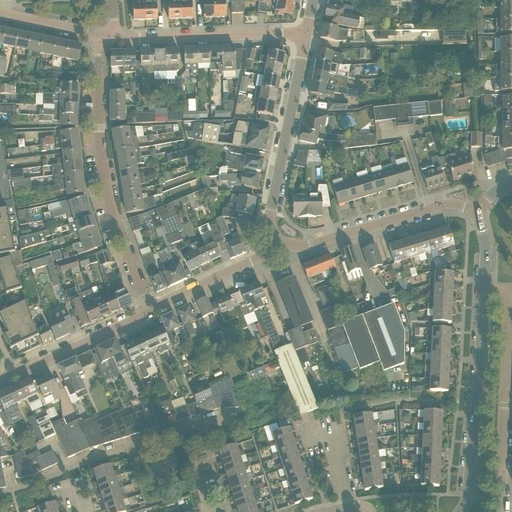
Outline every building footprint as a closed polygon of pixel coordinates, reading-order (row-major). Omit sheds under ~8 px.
[(145,20),(144,4),(139,4),(138,0),(132,0),(133,21),(145,20)] [(157,20),(156,0),(158,0),(144,0),(144,4),(145,20),(157,20)] [(202,0),(203,1),(203,18),(215,18),(214,1),(213,0),(202,0)] [(225,1),(214,1),(215,18),(226,18),(225,2),(230,2),(230,0),(225,1)] [(294,4),(278,0),(276,0),(273,0),(273,4),(277,4),(276,11),(277,12),(277,15),(283,16),(284,13),(292,15),(294,4)] [(368,0),(368,3),(362,2),(361,11),(376,12),(377,9),(389,9),(389,0),(368,0)] [(243,1),(230,2),(231,14),(244,13),(243,1)] [(180,19),(180,2),(167,3),(168,20),(180,19)] [(192,19),(192,2),(180,2),(180,19),(192,19)] [(259,3),(257,12),(265,14),(267,4),(259,3)] [(326,6),(324,17),(332,19),(331,24),(357,29),(359,19),(342,15),(344,10),(326,6)] [(511,6),(500,7),(500,20),(511,19),(511,6)] [(511,19),(500,20),(495,20),(495,33),(511,33),(511,19)] [(348,31),(322,26),(320,39),(334,42),(346,42),(348,31)] [(18,33),(5,31),(2,45),(15,48),(18,33)] [(442,45),(468,45),(468,31),(442,31),(442,45)] [(18,33),(15,48),(27,51),(30,36),(18,33)] [(30,36),(27,51),(34,52),(33,57),(39,58),(40,53),(43,39),(30,36)] [(43,39),(40,53),(53,56),(56,41),(43,39)] [(511,39),(500,39),(494,39),(494,52),(500,52),(511,52),(511,39)] [(68,44),(56,41),(53,56),(65,59),(68,44)] [(81,47),(68,44),(65,59),(78,61),(81,47)] [(239,71),(241,63),(243,50),(234,50),(234,48),(221,49),(222,72),(239,71)] [(209,65),(209,49),(197,50),(197,65),(209,65)] [(222,72),(221,49),(209,49),(209,65),(210,72),(217,71),(217,73),(218,73),(218,76),(222,76),(222,72)] [(178,50),(165,51),(166,67),(166,72),(177,72),(178,71),(178,66),(178,59),(179,59),(179,57),(178,57),(178,50)] [(197,65),(197,50),(184,50),(184,57),(184,59),(185,69),(186,71),(191,71),(191,76),(198,76),(197,65)] [(247,50),(245,60),(251,61),(253,62),(255,51),(247,50)] [(341,66),(344,55),(333,53),(318,50),(315,61),(341,66)] [(140,62),(134,62),(134,67),(135,76),(142,76),(142,74),(153,73),(153,72),(154,72),(153,51),(140,52),(140,58),(140,60),(140,62)] [(166,67),(165,51),(153,51),(154,72),(160,72),(161,74),(163,72),(166,72),(166,67)] [(122,67),(122,52),(110,53),(111,67),(122,67)] [(134,67),(134,62),(134,52),(122,52),(122,67),(123,67),(123,73),(129,73),(128,67),(134,67)] [(266,64),(281,67),(284,55),(277,53),(275,52),(275,53),(269,52),(268,58),(260,57),(259,63),(266,64)] [(511,52),(500,52),(500,65),(511,65),(511,52)] [(390,63),(398,62),(398,54),(390,55),(390,63)] [(251,61),(245,60),(243,68),(250,69),(251,61)] [(474,71),(475,71),(475,60),(466,60),(466,72),(470,72),(474,72),(474,71)] [(315,61),(313,72),(338,77),(347,78),(348,73),(340,72),(341,66),(315,61)] [(266,64),(264,76),(279,79),(281,67),(266,64)] [(511,65),(500,65),(495,65),(495,71),(500,71),(500,79),(511,78),(511,65)] [(60,81),(62,75),(49,72),(47,81),(60,81)] [(338,77),(313,72),(311,83),(326,86),(334,88),(345,90),(347,78),(338,77)] [(62,73),(62,75),(60,81),(77,82),(78,74),(62,73)] [(264,76),(262,88),(277,91),(279,79),(264,76)] [(242,77),(240,85),(247,86),(248,78),(242,77)] [(511,78),(500,79),(500,85),(494,85),(494,92),(511,91),(511,78)] [(324,98),(332,100),(334,94),(346,96),(347,91),(345,90),(334,88),(326,86),(311,83),(309,94),(324,97),(324,98)] [(54,90),(54,95),(77,96),(78,85),(59,84),(59,90),(54,90)] [(0,94),(10,95),(10,87),(0,86),(0,94)] [(277,91),(262,88),(259,101),(274,104),(277,91)] [(110,107),(124,107),(124,93),(110,93),(110,107)] [(77,96),(54,95),(44,95),(44,105),(54,105),(77,106),(77,96)] [(182,109),(183,120),(196,119),(196,120),(199,120),(198,97),(194,97),(194,100),(188,101),(188,105),(182,105),(182,109)] [(502,111),(511,111),(511,98),(502,98),(502,111)] [(274,104),(259,101),(255,120),(269,122),(270,116),(272,116),(274,104)] [(346,111),(347,102),(327,101),(327,110),(346,111)] [(440,101),(427,103),(429,117),(441,115),(440,101)] [(224,118),(230,118),(233,102),(223,102),(223,112),(224,112),(224,118)] [(445,112),(453,111),(452,102),(444,103),(445,112)] [(429,117),(427,103),(373,109),(374,122),(396,120),(397,125),(405,125),(405,122),(408,122),(407,119),(429,117)] [(39,110),(39,116),(44,116),(54,116),(77,116),(77,106),(54,105),(54,111),(39,110)] [(124,121),(124,107),(110,107),(110,121),(124,121)] [(167,112),(167,123),(182,122),(182,111),(167,112)] [(511,124),(511,111),(502,111),(502,125),(511,124)] [(137,124),(155,123),(155,113),(136,114),(137,124)] [(304,130),(318,132),(319,127),(323,128),(326,117),(317,115),(316,119),(305,116),(303,126),(305,126),(304,130)] [(77,116),(54,116),(54,121),(60,121),(60,127),(76,127),(77,116)] [(195,125),(193,141),(217,144),(218,135),(219,128),(222,128),(223,122),(210,122),(204,122),(204,125),(195,124),(195,125)] [(235,134),(242,135),(240,146),(241,146),(265,150),(267,139),(269,129),(238,123),(236,134),(235,134)] [(511,137),(511,124),(502,125),(502,138),(511,137)] [(136,138),(135,128),(112,131),(114,142),(136,138)] [(318,132),(304,130),(304,131),(301,130),(299,141),(315,145),(316,140),(327,142),(334,142),(335,150),(377,146),(376,136),(346,137),(328,136),(317,134),(318,132)] [(61,138),(55,139),(55,144),(78,142),(77,131),(60,133),(61,138)] [(470,148),(481,148),(482,134),(471,133),(470,148)] [(433,144),(430,134),(424,136),(428,145),(433,144)] [(511,137),(502,138),(498,138),(498,151),(501,150),(505,162),(505,161),(505,160),(511,159),(511,137)] [(136,138),(114,142),(115,152),(131,149),(138,148),(136,138)] [(79,152),(78,142),(55,144),(56,150),(62,149),(63,154),(79,152)] [(225,145),(225,147),(230,153),(244,156),(245,149),(225,145)] [(139,148),(138,148),(131,149),(115,152),(117,152),(118,162),(141,158),(139,148)] [(189,150),(166,156),(168,163),(191,157),(189,150)] [(501,150),(498,151),(496,152),(499,163),(505,162),(501,150)] [(307,159),(308,151),(297,151),(295,162),(306,164),(307,159)] [(308,151),(307,159),(321,160),(320,152),(308,151)] [(79,152),(63,154),(63,159),(57,160),(58,165),(80,162),(79,152)] [(496,152),(490,154),(493,165),(499,163),(496,152)] [(493,165),(490,154),(484,156),(487,167),(493,165)] [(475,174),(469,156),(460,159),(459,158),(457,156),(453,155),(442,158),(444,166),(447,165),(453,181),(475,174)] [(229,161),(227,168),(222,167),(219,169),(218,176),(221,176),(243,174),(244,169),(260,172),(263,160),(246,156),(244,165),(229,161)] [(433,168),(421,172),(427,189),(445,184),(440,170),(445,169),(444,166),(442,158),(438,159),(438,157),(431,159),(433,168)] [(141,164),(141,158),(118,162),(120,172),(136,170),(135,165),(141,164)] [(58,165),(52,166),(53,176),(57,176),(59,175),(81,173),(80,162),(58,165)] [(392,169),(382,172),(387,190),(394,188),(394,189),(396,188),(398,188),(400,187),(394,168),(396,167),(395,162),(391,164),(392,169)] [(407,164),(396,167),(394,168),(400,187),(402,186),(404,186),(406,185),(405,185),(412,183),(407,164)] [(12,181),(23,179),(22,169),(6,171),(7,176),(8,181),(12,181)] [(137,175),(136,170),(120,172),(121,183),(144,179),(143,174),(137,175)] [(368,176),(357,179),(363,198),(371,195),(373,195),(375,194),(370,175),(372,175),(370,170),(366,171),(368,176)] [(382,172),(372,175),(370,175),(375,194),(377,193),(379,193),(387,190),(382,172)] [(57,176),(53,176),(54,186),(60,186),(83,183),(81,173),(59,175),(57,176)] [(243,174),(221,176),(221,182),(229,181),(242,179),(240,187),(257,190),(258,182),(257,182),(258,177),(243,174)] [(205,193),(212,193),(217,192),(216,185),(211,185),(209,177),(200,178),(204,190),(205,193)] [(341,179),(343,184),(332,187),(338,205),(346,203),(348,202),(350,201),(345,183),(347,182),(346,177),(341,179)] [(12,181),(13,192),(31,190),(30,179),(23,179),(12,181)] [(144,179),(121,183),(123,193),(139,190),(138,185),(145,184),(144,179)] [(357,179),(347,182),(345,183),(350,201),(353,201),(355,200),(363,198),(357,179)] [(61,192),(60,191),(67,190),(67,196),(84,194),(83,183),(60,186),(54,186),(45,187),(46,193),(61,192)] [(317,195),(307,196),(306,218),(316,217),(316,216),(322,216),(321,204),(329,204),(329,208),(330,208),(326,186),(318,186),(317,195)] [(140,195),(139,190),(123,193),(125,203),(147,200),(146,194),(140,195)] [(297,196),(297,191),(292,191),(292,196),(293,217),(299,217),(299,218),(306,218),(307,196),(297,196)] [(187,197),(189,203),(191,211),(197,209),(192,195),(187,197)] [(255,200),(238,196),(236,206),(229,204),(228,210),(222,209),(221,218),(222,217),(235,219),(237,213),(251,216),(255,200)] [(189,203),(187,197),(173,203),(175,209),(189,203)] [(85,198),(69,203),(65,202),(59,204),(61,209),(49,213),(51,220),(56,218),(66,215),(88,208),(85,198)] [(147,200),(125,203),(126,214),(142,211),(150,208),(149,204),(148,204),(147,200)] [(13,207),(12,203),(0,204),(0,254),(4,254),(6,258),(0,260),(0,276),(1,281),(6,294),(21,289),(16,274),(25,271),(23,265),(20,251),(15,252),(6,208),(13,207)] [(171,203),(156,209),(163,227),(171,245),(181,240),(185,247),(179,251),(190,272),(201,266),(186,237),(182,226),(181,226),(174,209),(175,209),(173,203),(171,203)] [(88,208),(66,215),(67,220),(74,218),(75,223),(91,218),(88,208)] [(156,209),(148,212),(151,221),(155,230),(163,227),(156,209)] [(28,210),(17,212),(20,226),(31,223),(28,210)] [(148,212),(138,216),(141,225),(151,221),(148,212)] [(138,216),(128,219),(133,233),(142,229),(141,225),(138,216)] [(221,218),(214,221),(216,225),(218,231),(221,240),(230,260),(245,253),(239,238),(232,241),(222,217),(221,218)] [(91,218),(75,223),(77,228),(71,230),(72,235),(94,228),(91,218)] [(186,237),(201,266),(212,261),(205,247),(202,248),(199,242),(196,244),(192,237),(194,236),(189,224),(188,224),(188,223),(184,225),(182,226),(186,237)] [(211,232),(200,237),(205,247),(212,261),(220,257),(214,243),(221,240),(218,231),(216,225),(209,227),(211,232)] [(29,227),(20,229),(22,237),(31,234),(29,227)] [(440,227),(435,228),(443,255),(442,249),(448,247),(450,253),(455,252),(448,228),(448,229),(441,231),(440,227)] [(97,238),(94,228),(72,235),(74,240),(80,238),(81,243),(97,238)] [(443,255),(435,228),(434,228),(436,233),(429,235),(428,230),(423,232),(429,253),(430,253),(436,251),(438,257),(443,255)] [(36,234),(19,238),(21,251),(40,245),(36,234)] [(412,235),(411,236),(412,240),(413,240),(417,256),(418,256),(424,254),(426,260),(432,259),(430,253),(429,253),(424,236),(417,238),(416,234),(412,235)] [(81,243),(75,245),(79,255),(101,248),(97,238),(81,243)] [(400,239),(399,239),(400,244),(401,243),(406,260),(413,258),(414,264),(419,262),(420,262),(418,256),(417,256),(413,240),(412,240),(405,242),(404,238),(400,239)] [(392,241),(387,243),(389,249),(393,263),(401,261),(403,268),(408,266),(406,261),(406,260),(401,243),(400,244),(393,246),(392,241)] [(384,271),(378,256),(375,246),(372,247),(370,247),(367,248),(366,249),(363,251),(369,270),(376,268),(380,273),(384,271)] [(161,280),(151,254),(149,248),(139,251),(149,279),(156,294),(165,289),(161,280)] [(352,248),(341,251),(348,274),(361,270),(359,267),(352,248)] [(162,251),(177,284),(187,279),(180,265),(175,267),(167,249),(162,251)] [(108,250),(95,254),(98,263),(98,262),(99,267),(112,263),(108,250)] [(53,253),(56,262),(62,260),(59,251),(53,253)] [(177,284),(162,251),(157,253),(165,272),(161,274),(167,288),(177,284)] [(98,263),(95,254),(88,257),(90,265),(98,263)] [(51,256),(29,263),(32,271),(46,266),(49,274),(55,272),(54,268),(53,264),(51,256)] [(316,261),(321,274),(329,270),(331,275),(337,273),(330,256),(316,261)] [(81,268),(88,266),(88,257),(78,260),(81,268)] [(76,260),(68,263),(70,270),(78,267),(76,260)] [(321,274),(316,261),(302,267),(307,279),(308,279),(311,287),(324,281),(321,274)] [(68,263),(56,267),(58,273),(70,270),(68,263)] [(428,280),(428,285),(434,285),(452,286),(452,285),(452,278),(457,279),(457,273),(450,273),(435,272),(435,280),(428,280)] [(295,274),(276,281),(294,326),(313,319),(295,274)] [(406,289),(403,280),(398,282),(401,291),(406,289)] [(114,296),(119,311),(120,310),(120,311),(132,306),(121,283),(106,290),(106,291),(108,298),(114,296)] [(259,284),(249,288),(268,336),(274,352),(282,349),(265,307),(266,307),(267,305),(265,299),(259,284)] [(428,292),(428,298),(434,298),(451,298),(451,291),(456,291),(456,286),(456,285),(452,285),(452,286),(434,285),(434,292),(428,292)] [(358,368),(347,339),(345,339),(326,286),(316,290),(325,311),(320,312),(344,373),(358,368)] [(101,287),(97,288),(101,301),(103,300),(109,315),(119,311),(114,296),(108,298),(106,291),(103,292),(101,287)] [(76,288),(71,290),(64,293),(68,303),(70,303),(80,328),(89,324),(78,295),(76,288)] [(101,301),(97,288),(96,288),(98,293),(93,295),(92,290),(89,291),(100,319),(109,315),(103,300),(101,301)] [(239,306),(244,317),(253,313),(264,338),(268,336),(249,288),(239,292),(244,304),(239,306)] [(395,289),(387,292),(389,298),(397,295),(395,289)] [(100,319),(89,291),(78,295),(89,324),(100,319)] [(215,302),(215,303),(226,329),(224,324),(237,319),(242,330),(247,328),(243,317),(244,317),(239,306),(234,308),(229,296),(215,302)] [(351,319),(361,315),(354,296),(344,300),(351,319)] [(226,329),(215,303),(209,306),(206,298),(196,303),(203,318),(207,316),(210,323),(215,321),(220,331),(226,329)] [(451,298),(434,298),(434,305),(427,304),(427,310),(433,310),(434,310),(451,311),(451,310),(451,303),(455,303),(456,298),(451,298)] [(29,315),(27,309),(25,301),(0,312),(0,319),(7,333),(4,335),(10,349),(14,347),(18,356),(40,346),(36,337),(38,336),(29,315)] [(393,305),(362,316),(379,363),(382,372),(404,365),(404,333),(393,305)] [(32,306),(27,309),(29,315),(38,336),(43,346),(54,341),(46,325),(42,327),(32,306)] [(195,322),(192,316),(188,306),(176,312),(193,349),(199,347),(195,337),(189,324),(195,322)] [(56,341),(69,334),(65,326),(71,323),(65,310),(53,316),(58,325),(50,329),(56,341)] [(451,310),(451,311),(434,310),(433,310),(433,317),(427,317),(427,322),(451,323),(450,323),(450,316),(455,316),(455,310),(451,310)] [(173,313),(160,319),(173,348),(178,345),(177,341),(184,338),(187,336),(182,324),(178,326),(173,313)] [(410,322),(417,322),(414,313),(407,314),(410,322)] [(379,363),(362,316),(341,324),(347,339),(358,368),(359,371),(379,363)] [(287,333),(292,345),(295,352),(302,349),(319,342),(313,329),(313,330),(303,335),(300,328),(287,333)] [(160,329),(153,332),(165,361),(166,361),(171,359),(165,347),(169,345),(162,329),(161,329),(160,329)] [(448,329),(432,329),(431,337),(426,336),(426,342),(431,342),(431,341),(449,342),(449,341),(449,335),(454,335),(454,329),(448,329)] [(153,332),(142,337),(150,353),(151,353),(157,365),(160,363),(169,383),(174,380),(166,361),(165,361),(153,332)] [(142,337),(132,342),(145,370),(151,368),(147,361),(151,359),(149,354),(150,353),(142,337)] [(124,347),(120,349),(116,339),(105,344),(116,369),(130,362),(124,347)] [(431,341),(431,342),(431,349),(426,349),(425,354),(431,355),(431,354),(448,354),(449,347),(453,347),(454,342),(449,341),(449,342),(431,341)] [(132,342),(123,346),(124,347),(130,362),(135,360),(143,379),(148,377),(145,370),(132,342)] [(93,356),(92,356),(95,362),(101,374),(101,376),(116,369),(105,344),(94,350),(96,354),(93,356)] [(273,352),(277,361),(279,368),(299,416),(318,409),(309,388),(295,352),(292,345),(282,349),(274,352),(273,352)] [(95,362),(90,351),(67,362),(82,397),(87,395),(77,375),(82,373),(80,369),(95,362)] [(425,361),(425,367),(430,367),(430,366),(448,367),(448,366),(448,359),(453,360),(453,354),(448,354),(431,354),(431,355),(430,362),(425,361)] [(263,366),(263,367),(266,374),(276,371),(275,370),(279,368),(277,361),(263,366)] [(82,397),(67,362),(57,367),(64,381),(63,381),(70,397),(75,394),(77,399),(82,397)] [(425,367),(425,374),(424,378),(430,379),(430,378),(447,379),(447,378),(448,372),(452,372),(453,366),(448,366),(448,367),(430,366),(430,367),(425,367)] [(246,374),(249,381),(266,374),(263,367),(246,374)] [(46,404),(53,400),(53,401),(61,397),(49,373),(46,374),(47,376),(35,382),(42,397),(46,404)] [(429,386),(423,386),(423,391),(447,392),(448,391),(447,392),(447,384),(452,384),(452,379),(447,378),(447,379),(430,378),(430,379),(429,386)] [(30,379),(18,385),(25,399),(28,406),(40,401),(36,393),(30,379)] [(25,399),(18,385),(7,390),(14,404),(25,399)] [(217,409),(213,398),(207,385),(191,391),(196,404),(195,404),(200,414),(217,409)] [(0,393),(0,406),(6,418),(18,413),(14,404),(7,390),(0,393)] [(213,398),(217,409),(238,408),(231,391),(213,398)] [(174,410),(173,410),(170,400),(161,404),(164,412),(169,424),(179,421),(174,410)] [(141,406),(142,409),(143,410),(136,413),(144,432),(159,427),(154,416),(148,403),(141,406)] [(200,414),(195,404),(186,407),(185,406),(189,418),(200,414)] [(0,406),(0,419),(6,429),(11,427),(6,418),(0,406)] [(185,406),(174,410),(179,421),(189,418),(185,406)] [(441,424),(441,417),(446,417),(446,412),(439,411),(439,412),(423,411),(423,412),(424,412),(424,419),(417,418),(417,424),(423,424),(441,424)] [(94,423),(91,417),(91,418),(103,444),(128,437),(121,420),(117,412),(94,423)] [(164,412),(154,416),(159,427),(169,424),(164,412)] [(144,432),(136,413),(121,420),(128,437),(144,432)] [(373,427),(379,426),(378,420),(371,421),(370,414),(371,414),(355,416),(349,417),(350,422),(354,422),(355,428),(355,429),(373,426),(373,427)] [(44,440),(38,427),(33,416),(28,419),(38,442),(44,440)] [(91,418),(81,422),(92,448),(103,444),(91,418)] [(80,422),(79,420),(65,426),(62,420),(51,425),(51,426),(55,434),(67,459),(88,449),(92,448),(81,422),(80,422)] [(423,424),(423,431),(417,431),(417,437),(422,437),(422,436),(440,437),(440,436),(440,429),(445,429),(445,424),(441,424),(423,424)] [(51,426),(45,428),(44,425),(38,427),(44,440),(55,434),(51,426)] [(292,440),(290,433),(294,432),(293,426),(286,428),(286,429),(271,434),(272,434),(274,440),(268,442),(270,448),(275,446),(275,445),(292,440)] [(355,429),(355,428),(351,429),(352,435),(356,434),(357,441),(375,439),(380,438),(379,433),(374,434),(373,428),(373,427),(373,426),(355,429)] [(199,438),(208,435),(206,429),(197,432),(199,438)] [(422,436),(422,437),(422,443),(417,443),(416,449),(422,449),(422,448),(440,449),(440,442),(445,442),(445,436),(440,436),(440,437),(422,436)] [(275,446),(275,447),(277,453),(272,455),(273,460),(279,458),(279,457),(296,452),(296,451),(294,445),(298,443),(296,438),(292,440),(275,445),(275,446)] [(357,441),(353,441),(353,447),(358,446),(359,453),(377,451),(382,451),(381,445),(376,446),(375,440),(375,439),(357,441)] [(239,457),(245,456),(243,450),(237,452),(235,446),(236,446),(235,445),(220,450),(220,449),(214,451),(216,457),(220,455),(222,462),(239,457)] [(422,448),(422,449),(421,456),(416,456),(416,461),(421,461),(439,461),(439,454),(444,454),(444,449),(440,449),(422,448)] [(279,458),(281,465),(276,466),(277,472),(283,470),(283,469),(300,464),(299,463),(297,457),(302,455),(300,450),(296,451),(296,452),(279,457),(279,458)] [(25,457),(26,457),(25,454),(24,451),(13,456),(14,462),(26,460),(25,457)] [(38,451),(26,457),(25,457),(26,460),(27,463),(30,461),(36,459),(40,457),(38,451)] [(52,451),(47,454),(52,466),(58,463),(52,451)] [(360,458),(361,465),(361,466),(379,463),(384,463),(383,457),(378,458),(377,451),(359,453),(354,454),(355,459),(360,458)] [(47,454),(41,456),(47,469),(52,466),(47,454)] [(40,457),(36,459),(41,471),(47,469),(41,456),(40,457)] [(222,462),(218,463),(219,468),(224,467),(226,474),(243,469),(248,468),(247,462),(242,464),(240,459),(239,457),(222,462)] [(36,459),(30,461),(36,474),(41,471),(36,459)] [(30,461),(27,463),(27,466),(28,471),(29,477),(36,474),(30,461)] [(421,461),(421,468),(416,468),(415,473),(421,473),(438,474),(438,473),(439,466),(443,467),(444,461),(439,461),(421,461)] [(283,470),(285,477),(279,478),(281,483),(287,481),(303,475),(301,468),(306,467),(304,462),(299,463),(300,464),(283,469),(283,470)] [(362,471),(363,477),(363,478),(380,475),(380,476),(386,475),(385,469),(380,470),(379,463),(361,466),(361,465),(356,466),(357,471),(362,471)] [(113,477),(114,478),(120,476),(118,470),(112,472),(110,466),(110,465),(95,470),(95,469),(89,471),(90,477),(95,475),(97,482),(113,477)] [(226,474),(221,475),(223,480),(228,479),(230,485),(230,486),(247,480),(247,481),(252,479),(251,474),(245,476),(244,471),(243,469),(226,474)] [(421,473),(421,481),(415,480),(414,486),(439,487),(439,486),(438,486),(438,479),(443,479),(443,474),(438,473),(438,474),(421,473)] [(287,481),(287,482),(289,489),(283,491),(285,495),(291,493),(291,492),(307,487),(305,480),(309,479),(308,474),(303,475),(287,481)] [(364,490),(364,491),(388,487),(387,482),(387,481),(381,482),(380,476),(380,475),(363,478),(363,477),(358,478),(359,484),(364,483),(365,490),(364,490)] [(97,482),(93,483),(94,489),(99,487),(101,494),(117,489),(117,490),(123,488),(121,483),(116,484),(114,478),(113,477),(97,482)] [(230,486),(230,485),(225,487),(227,492),(231,491),(233,497),(234,498),(251,492),(251,493),(256,491),(255,486),(249,488),(248,482),(247,481),(247,480),(230,486)] [(291,492),(291,493),(291,494),(293,499),(287,501),(289,507),(312,499),(311,499),(309,492),(313,491),(311,485),(307,487),(291,492)] [(101,494),(96,495),(98,500),(102,499),(104,505),(105,506),(121,501),(127,499),(125,494),(119,496),(117,490),(117,489),(101,494)] [(234,498),(233,497),(229,499),(231,504),(235,502),(237,509),(254,504),(254,505),(260,503),(258,498),(253,499),(252,494),(251,493),(251,492),(234,498)] [(56,511),(55,508),(60,506),(58,501),(52,503),(37,508),(37,509),(38,508),(38,511),(56,511)] [(105,506),(104,505),(100,507),(101,511),(102,511),(106,511),(127,511),(130,511),(129,506),(123,508),(121,501),(105,506)]
